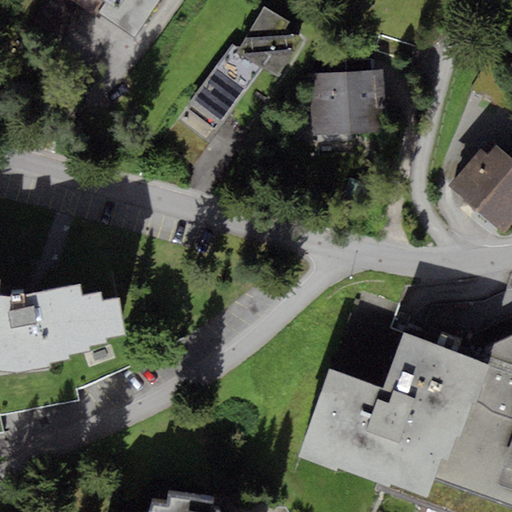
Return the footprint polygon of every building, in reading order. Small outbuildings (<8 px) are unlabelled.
[(95,12),(134,38),(159,0),(70,0),(93,15),(95,12)] [(238,49),(236,53),(262,69),(263,68),(279,78),(302,41),(284,30),(289,23),(264,7),(238,49)] [(238,49),(232,44),(189,102),(220,125),(262,69),(236,53),(238,49)] [(308,75),(313,140),(379,135),(377,110),(385,109),(382,69),(308,75)] [(504,234),(511,224),(511,159),(496,145),(488,155),(481,149),(449,187),(504,234)] [(0,371),(16,373),(51,366),(50,362),(71,361),(70,354),(89,352),(88,346),(106,345),(106,338),(123,336),(121,299),(102,302),(100,292),(82,294),(80,284),(24,296),(24,292),(10,294),(10,298),(0,295),(0,371)] [(511,511),(511,336),(493,344),(488,364),(404,333),(383,390),(329,369),(297,457),(336,471),(338,468),(452,511),(511,511)] [(212,499),(169,493),(165,504),(152,501),(148,511),(219,511),(212,509),(212,499)]
